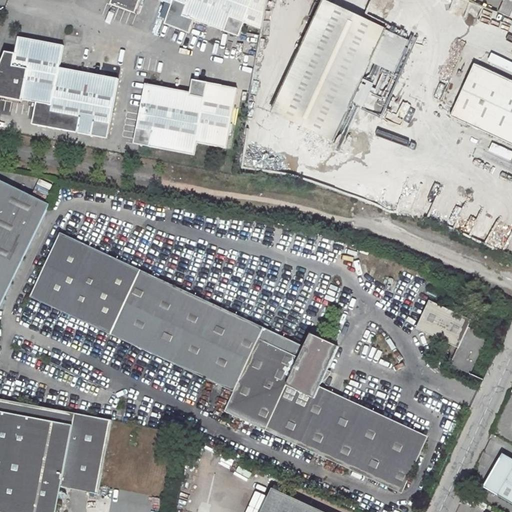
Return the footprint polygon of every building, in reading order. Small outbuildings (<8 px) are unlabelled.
[(142,0),(156,0),(173,6),(168,21),(173,22),(172,27),(191,35),(196,22),(236,36),(238,31),(242,33),(245,23),(262,30),(267,0),(114,0),(112,6),(132,13),(134,8),(139,10),(142,0)] [(368,0),(367,13),(377,14),(378,0),(368,0)] [(476,24),(482,5),(467,0),(441,0),(449,3),(446,13),(476,24)] [(511,0),(499,0),(503,1),(498,13),(508,18),(511,8),(511,0)] [(387,29),(325,1),(273,114),(335,142),(387,29)] [(120,81),(62,70),(66,48),(20,39),(17,57),(11,56),(9,63),(4,62),(0,72),(0,94),(10,96),(9,102),(24,104),(25,102),(39,105),(35,122),(41,123),(40,128),(104,140),(106,135),(111,135),(120,81)] [(511,80),(475,64),(451,116),(511,143),(511,80)] [(141,146),(196,156),(198,144),(228,150),(239,90),(200,83),(199,88),(193,87),(192,94),(147,86),(137,141),(142,142),(141,146)] [(0,306),(48,206),(0,182),(0,306)] [(305,342),(62,228),(57,239),(260,334),(257,340),(297,359),(305,342)] [(422,443),(340,405),(337,411),(311,399),(336,349),(309,336),(297,359),(257,340),(260,334),(57,239),(32,294),(232,388),(222,408),(399,490),(422,443)] [(232,388),(32,294),(26,305),(226,399),(232,388)] [(459,350),(451,366),(471,375),(488,338),(470,329),(473,322),(432,302),(418,329),(459,350)] [(428,432),(319,381),(311,399),(337,411),(340,405),(422,443),(428,432)] [(0,511),(58,511),(62,487),(100,493),(113,420),(0,400),(0,511)] [(397,495),(399,490),(222,408),(220,413),(397,495)] [(511,459),(500,452),(480,486),(511,503),(511,459)] [(324,511),(281,491),(270,511),(324,511)]
